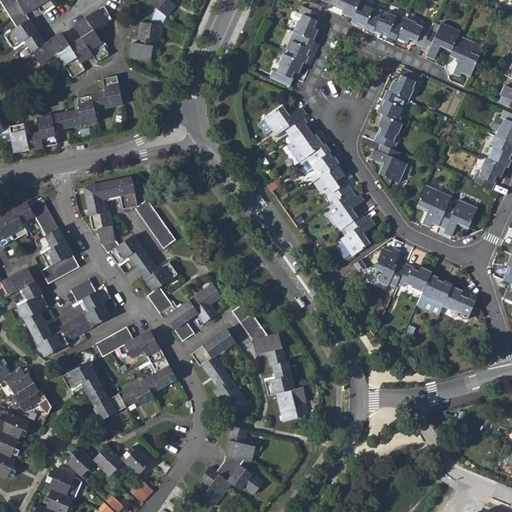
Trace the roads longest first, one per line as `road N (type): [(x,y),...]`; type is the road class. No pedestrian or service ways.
road 1 (residential): [(199,125),(339,336),(358,399)]
road 2 (residential): [(340,132),(406,232),(475,261)]
road 3 (residential): [(175,356),(195,396),(197,428),(149,511)]
road 4 (residential): [(511,372),(432,393),(358,399)]
road 5 (residential): [(386,52),(336,30),(313,91),(324,119)]
road 6 (residential): [(199,125),(140,149),(57,167)]
road 7 (residential): [(199,125),(197,86),(231,0)]
road 8 (residential): [(358,399),(348,449),(302,511)]
